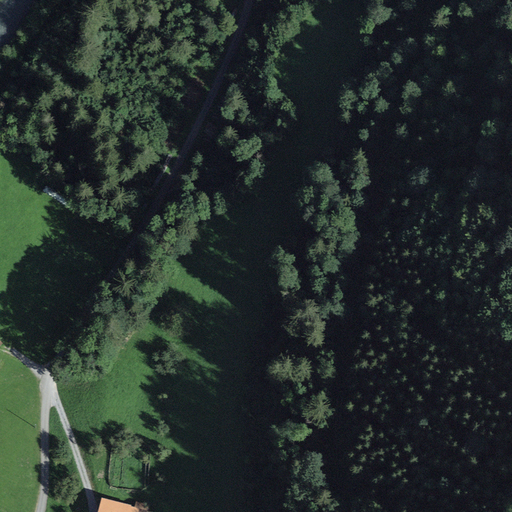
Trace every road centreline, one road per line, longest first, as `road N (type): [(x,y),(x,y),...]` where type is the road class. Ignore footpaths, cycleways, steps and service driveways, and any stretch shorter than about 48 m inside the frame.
road 1 (residential): [(248,0),(176,163),(48,379),(40,511)]
road 2 (track): [(342,511),(339,395),(359,246),(425,40),(424,0)]
